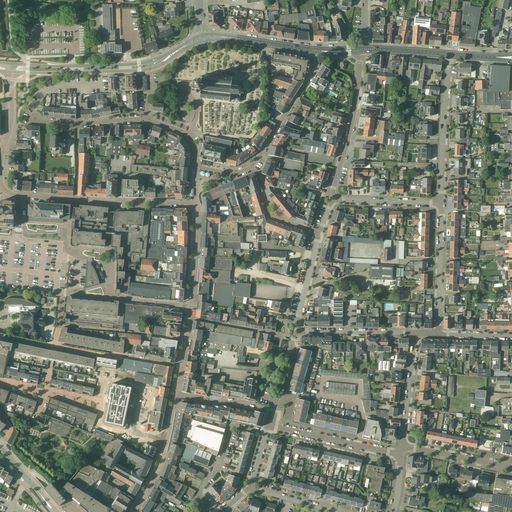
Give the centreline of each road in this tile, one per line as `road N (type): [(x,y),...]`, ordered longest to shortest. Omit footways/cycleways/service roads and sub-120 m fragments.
road 1 (residential): [(196,166),(196,201),(20,197)]
road 2 (residential): [(196,166),(236,174),(251,166),(318,51)]
road 3 (residential): [(336,198),(359,50)]
road 4 (residential): [(440,202),(448,54)]
road 5 (tertiary): [(11,72),(149,69)]
road 6 (residential): [(299,329),(317,233),(336,198)]
road 7 (residential): [(401,454),(267,426)]
road 8 (tertiary): [(147,62),(11,64)]
road 9 (residential): [(438,334),(440,202)]
